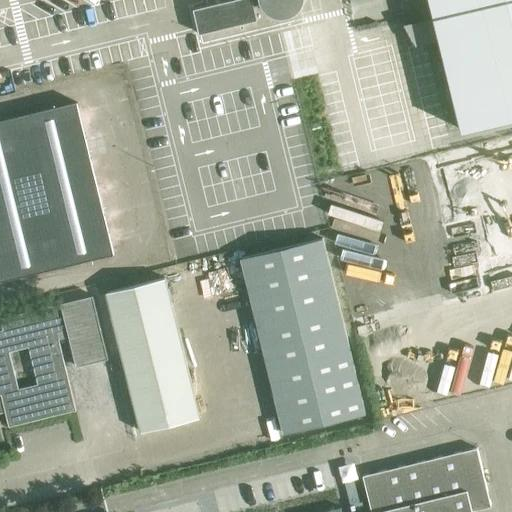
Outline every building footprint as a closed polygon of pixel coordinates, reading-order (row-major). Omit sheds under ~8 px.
[(253,0),(228,0),(193,9),(199,34),(258,19),(253,0)] [(511,0),(431,0),(463,131),(511,119),(511,0)] [(320,28),(297,34),(305,68),(328,63),(320,28)] [(0,122),(0,281),(113,254),(76,104),(0,122)] [(340,143),(362,139),(357,111),(335,115),(340,143)] [(429,129),(450,126),(449,118),(427,121),(429,129)] [(372,183),(400,296),(446,285),(448,293),(459,291),(457,282),(511,268),(511,148),(470,159),(470,160),(430,169),(430,168),(372,183)] [(335,192),(355,275),(369,272),(348,188),(335,192)] [(323,239),(241,258),(284,434),(365,414),(323,239)] [(107,293),(141,432),(200,418),(165,278),(107,293)] [(376,286),(363,290),(367,304),(380,300),(376,286)] [(64,303),(76,351),(106,343),(94,296),(64,303)] [(67,329),(61,304),(0,318),(3,330),(0,330),(0,409),(4,409),(8,423),(9,427),(76,411),(57,332),(67,329)] [(473,511),(490,508),(476,450),(362,478),(370,511),(340,511),(339,508),(325,511),(473,511)]
